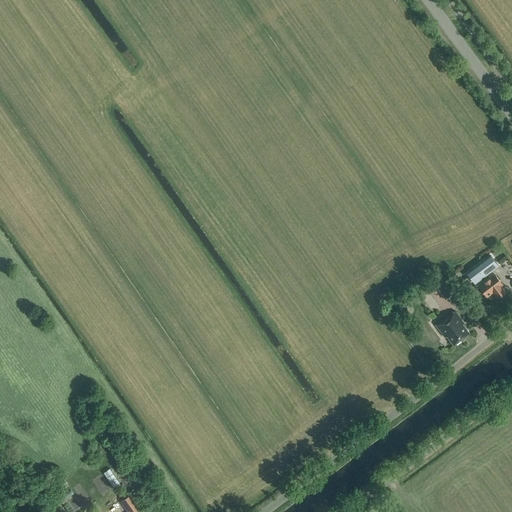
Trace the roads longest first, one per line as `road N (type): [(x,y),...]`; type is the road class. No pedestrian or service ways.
road 1 (unclassified): [(266,511),(511,324)]
road 2 (unclassified): [(345,511),(511,395)]
road 3 (tertiary): [(511,118),(425,0)]
